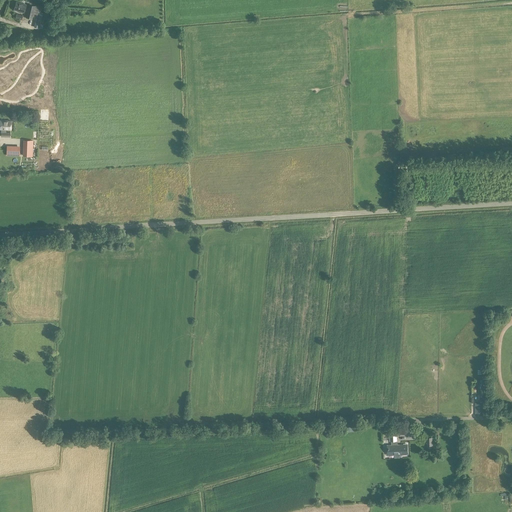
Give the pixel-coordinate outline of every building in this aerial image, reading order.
[(26,5),(16,2),(14,10),(24,13),(26,5)] [(29,4),(26,18),(32,19),(35,6),(29,4)] [(6,132),(6,130),(11,130),(11,121),(0,120),(0,129),(1,130),(1,137),(10,137),(10,132),(6,132)] [(33,141),(25,141),(24,156),(32,156),(33,141)] [(20,148),(7,147),(7,155),(19,156),(20,148)] [(480,403),(480,404),(476,403),(475,415),(480,415),(484,415),(485,403),(480,403)] [(394,454),(407,454),(407,447),(399,447),(399,445),(389,446),(389,448),(388,448),(388,449),(389,449),(389,453),(394,453),(394,454)]
